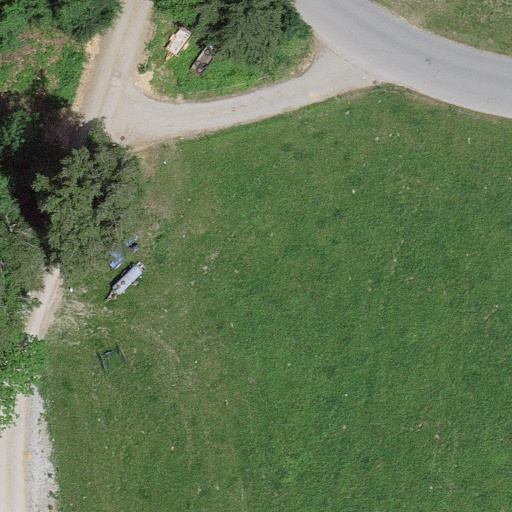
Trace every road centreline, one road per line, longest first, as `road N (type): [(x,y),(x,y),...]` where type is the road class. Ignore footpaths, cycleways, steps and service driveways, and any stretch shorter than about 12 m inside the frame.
road 1 (track): [(129,0),(0,367)]
road 2 (track): [(84,131),(241,118),(345,80),(375,48)]
road 3 (unclassified): [(511,89),(375,48),(320,0)]
